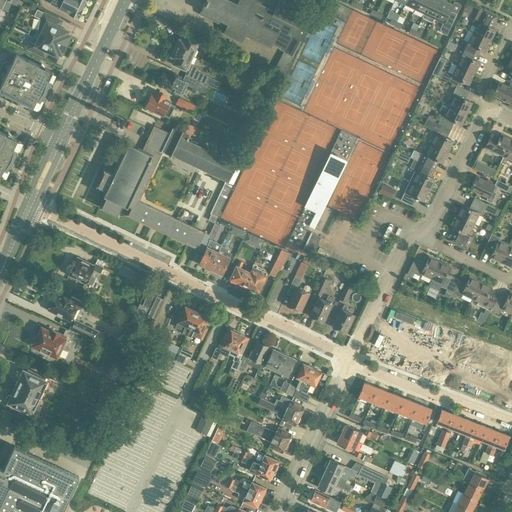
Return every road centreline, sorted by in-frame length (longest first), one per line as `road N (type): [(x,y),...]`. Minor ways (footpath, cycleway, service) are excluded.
road 1 (residential): [(349,358),(30,208)]
road 2 (residential): [(511,423),(349,358)]
road 3 (residential): [(278,511),(349,358)]
road 4 (tertiary): [(61,138),(128,0)]
road 5 (residential): [(416,235),(435,217),(487,108)]
road 6 (residential): [(349,358),(400,251),(416,235)]
